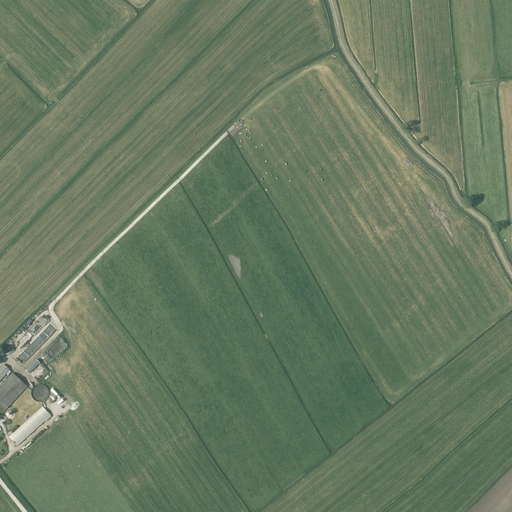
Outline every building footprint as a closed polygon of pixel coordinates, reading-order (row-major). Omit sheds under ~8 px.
[(29,374),(40,363),(36,360),(25,370),(29,374)] [(0,380),(9,370),(4,365),(0,369),(0,380)] [(0,413),(1,415),(2,414),(27,386),(13,373),(0,386),(0,413)] [(49,396),(49,394),(49,391),(48,390),(48,388),(47,387),(45,386),(44,385),(42,384),(40,384),(38,384),(36,385),(34,386),(33,387),(32,389),(31,390),(31,392),(31,394),(31,396),(31,397),(32,399),(33,400),(35,402),(36,402),(38,403),(40,403),(42,403),(44,402),(45,401),(47,400),(48,399),(49,397),(49,396)] [(58,411),(61,409),(55,401),(52,403),(58,411)] [(18,446),(51,416),(42,407),(9,437),(18,446)]
